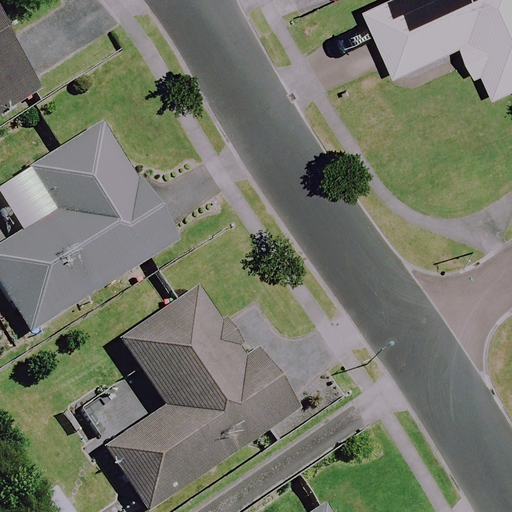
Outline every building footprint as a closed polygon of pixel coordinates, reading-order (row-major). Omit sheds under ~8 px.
[(511,0),(389,0),(368,10),(397,76),(467,45),(491,99),(511,90),(511,0)] [(0,116),(37,94),(0,30),(0,116)] [(171,247),(99,131),(0,192),(0,205),(19,236),(0,248),(0,290),(28,336),(171,247)] [(243,363),(198,295),(121,347),(166,414),(104,455),(141,511),(149,511),(292,417),(252,357),(243,363)] [(68,511),(52,489),(32,504),(37,511),(68,511)]
